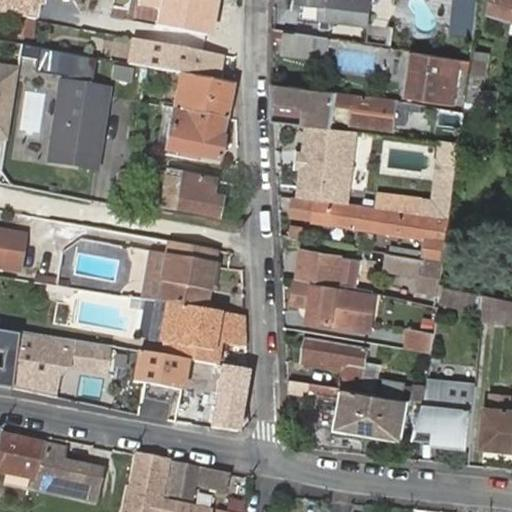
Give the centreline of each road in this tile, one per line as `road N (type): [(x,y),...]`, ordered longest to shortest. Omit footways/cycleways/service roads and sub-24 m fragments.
road 1 (residential): [(257,0),(261,459)]
road 2 (residential): [(261,459),(0,407)]
road 3 (residential): [(511,496),(343,478),(261,459)]
